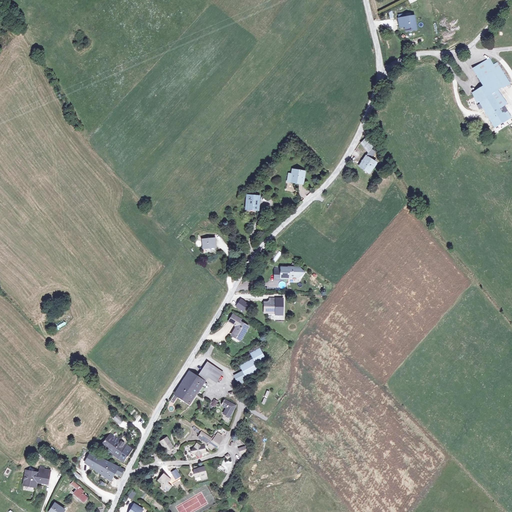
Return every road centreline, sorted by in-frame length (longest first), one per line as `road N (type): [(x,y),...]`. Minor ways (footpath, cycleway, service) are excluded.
road 1 (residential): [(381,71),(352,147),(330,180),(253,255),(156,413),(110,511)]
road 2 (residential): [(505,0),(468,48),(417,54),(381,71)]
road 3 (track): [(267,418),(346,511)]
